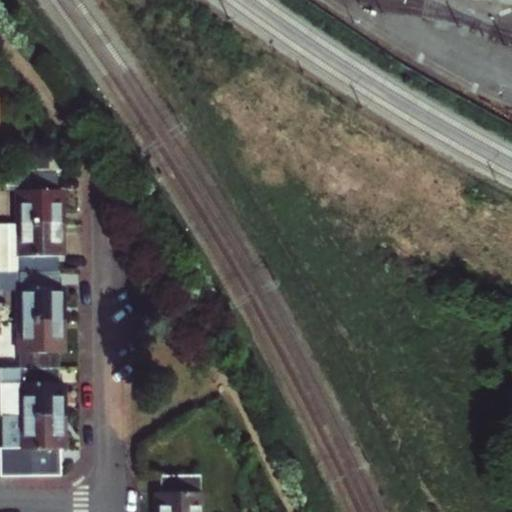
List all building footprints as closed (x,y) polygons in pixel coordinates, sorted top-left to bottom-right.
[(17,175),(16,225),(63,225),(63,211),(63,190),(55,190),(55,175),(17,175)] [(0,225),(0,273),(55,272),(55,258),(62,258),(63,247),(63,225),(16,225),(0,225)] [(62,288),(55,288),(55,272),(0,273),(0,289),(16,289),(16,322),(62,321),(62,305),(62,288)] [(16,322),(16,370),(55,369),(55,354),(62,354),(62,345),(62,321),(16,322)] [(0,417),(16,417),(63,417),(63,398),(63,384),(55,384),(55,369),(16,370),(0,369),(0,417)] [(63,433),(63,417),(16,417),(17,449),(0,449),(0,476),(56,476),(56,449),(62,449),(63,433)] [(154,511),(198,511),(198,478),(159,478),(159,494),(154,494),(154,511)]
